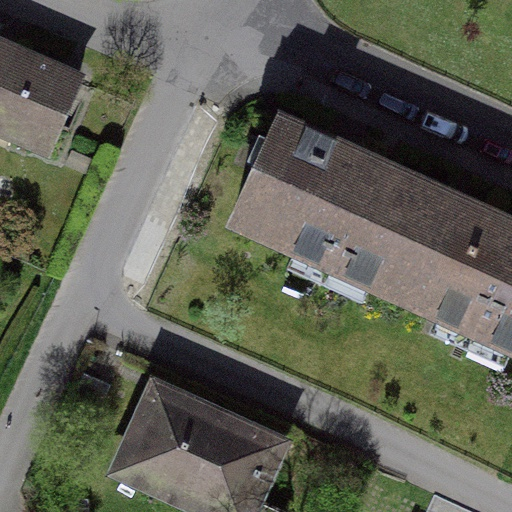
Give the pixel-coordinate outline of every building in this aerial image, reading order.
[(0,47),(0,87),(15,54),(4,49),(0,47)] [(67,76),(15,54),(0,87),(0,130),(48,152),(78,81),(67,76)] [(367,286),(404,303),(451,200),(365,161),(279,122),(232,225),(297,254),(303,241),(320,249),(314,262),(350,278),(356,265),(373,273),(367,286)] [(511,227),(451,200),(404,303),(439,319),(445,305),(462,313),(456,326),(493,343),(499,330),(511,335),(511,345),(510,351),(511,351),(511,227)] [(177,402),(157,393),(122,471),(215,511),(258,511),(248,508),(276,446),(177,402)]
